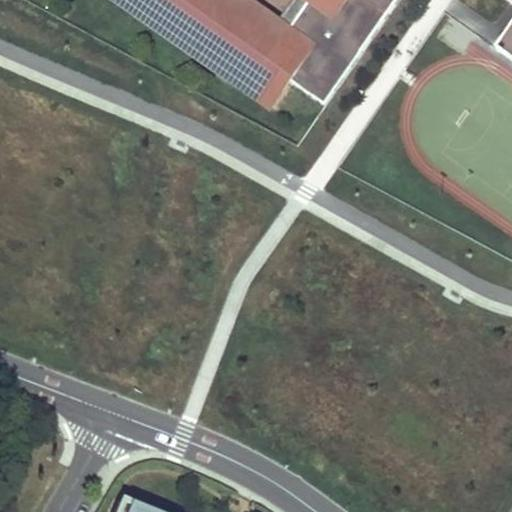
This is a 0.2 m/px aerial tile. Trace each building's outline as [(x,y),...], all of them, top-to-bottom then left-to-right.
[(226,72),(122,0),(108,0),(256,102),(272,113),(276,107),(250,89),(266,65),(242,48),(226,72)] [(250,89),(276,107),(292,83),(316,48),(291,30),(273,55),(249,38),(266,13),(247,0),(122,0),(226,72),(242,48),(266,65),(250,89)] [(249,38),(273,55),(291,30),(308,4),(302,0),(294,0),(279,22),(266,13),(249,38)] [(311,0),(308,4),(291,30),(316,48),(292,83),(326,106),(399,0),(311,0)] [(511,0),(505,0),(511,4),(511,30),(501,47),(511,55),(511,0)] [(499,50),(498,52),(511,61),(511,55),(501,47),(499,50)]
